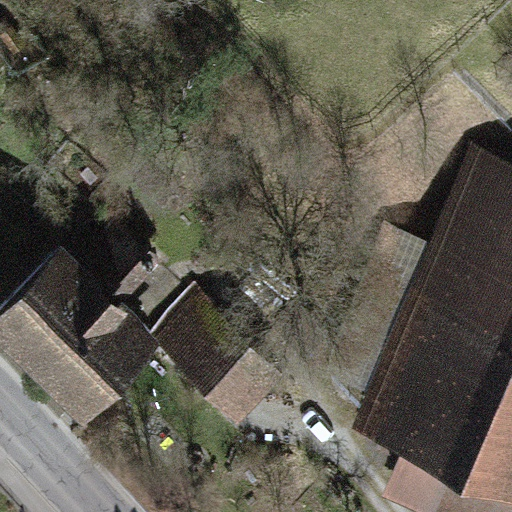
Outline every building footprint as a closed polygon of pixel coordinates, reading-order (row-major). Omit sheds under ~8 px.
[(441,251),(425,290),(511,328),(511,165),(482,153),(441,251)] [(331,369),(381,390),(425,290),(441,251),(383,227),(331,369)] [(160,319),(188,291),(132,234),(103,263),(160,319)] [(61,245),(0,306),(0,312),(85,396),(149,332),(61,245)] [(188,291),(160,319),(189,347),(218,317),(191,288),(188,291)] [(381,390),(372,410),(416,429),(396,474),(483,511),(500,511),(511,486),(511,328),(425,290),(381,390)] [(291,300),(272,318),(306,353),(323,335),(291,300)] [(189,347),(238,396),(268,366),(218,317),(189,347)]
